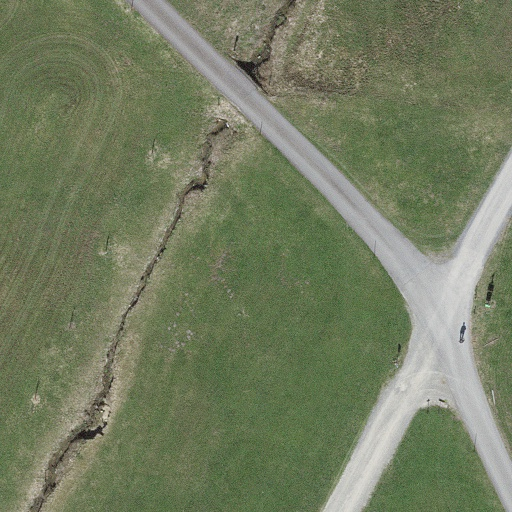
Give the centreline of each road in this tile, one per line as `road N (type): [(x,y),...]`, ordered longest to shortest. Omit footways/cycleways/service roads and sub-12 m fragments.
road 1 (residential): [(511,489),(483,430),(450,311),(145,0)]
road 2 (track): [(342,511),(511,198)]
